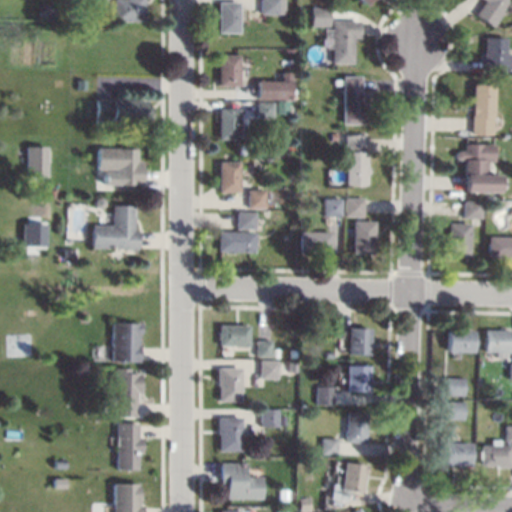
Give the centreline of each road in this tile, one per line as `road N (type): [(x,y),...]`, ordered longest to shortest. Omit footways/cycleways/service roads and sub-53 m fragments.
road 1 (residential): [(181,0),(180,511)]
road 2 (residential): [(415,44),(404,507)]
road 3 (residential): [(511,296),(181,290)]
